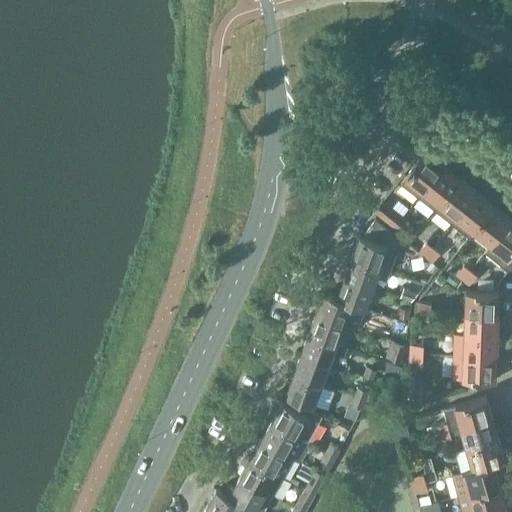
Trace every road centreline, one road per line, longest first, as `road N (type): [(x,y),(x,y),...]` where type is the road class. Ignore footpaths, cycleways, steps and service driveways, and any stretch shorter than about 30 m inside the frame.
road 1 (residential): [(511,195),(410,120),(311,294),(233,461),(213,473),(192,511)]
road 2 (tertiary): [(130,511),(267,203),(278,108),(267,0)]
